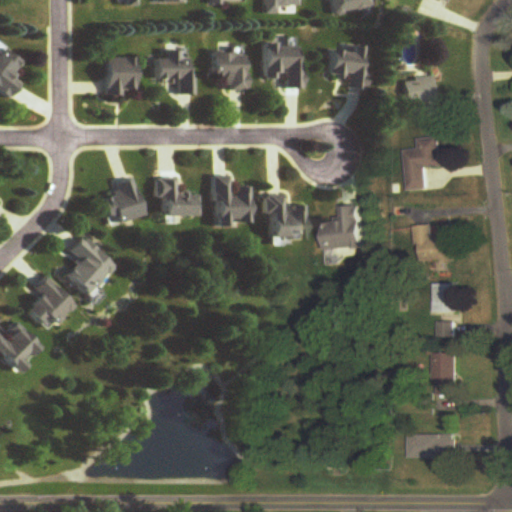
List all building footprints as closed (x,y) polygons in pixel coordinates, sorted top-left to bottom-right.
[(262,46),(262,79),(283,79),(283,90),(301,90),(301,46),(262,46)] [(352,54),(331,51),(327,75),(347,78),(345,89),(362,92),(368,49),(353,47),(352,54)] [(3,52),(0,56),(0,93),(9,99),(18,84),(10,80),(21,63),(3,52)] [(175,82),(175,95),(189,95),(188,52),(164,52),(164,59),(153,60),(153,82),(175,82)] [(222,77),(222,92),(244,92),(244,54),(211,54),(211,77),(222,77)] [(134,92),(134,59),(104,59),(104,97),(121,97),(121,92),(134,92)] [(403,81),(406,107),(418,106),(419,117),(436,116),(433,78),(403,81)] [(428,191),(427,170),(445,168),(442,138),(418,140),(419,151),(405,152),(408,193),(428,191)] [(211,178),(211,227),(248,227),(248,188),(229,188),(229,178),(211,178)] [(153,179),(153,200),(161,200),(161,219),(195,219),(195,196),(174,197),(174,179),(153,179)] [(113,185),(115,195),(98,200),(106,227),(141,218),(131,180),(113,185)] [(270,216),(270,241),(304,241),(304,207),(284,207),(284,197),(262,197),(262,216),(270,216)] [(327,223),(329,252),(367,250),(365,206),(344,207),(345,222),(327,223)] [(453,237),(434,238),(434,227),(416,227),(417,248),(422,248),(423,264),(454,263),(453,237)] [(85,297),(112,268),(79,239),(65,253),(76,263),(63,277),(85,297)] [(24,312),(45,333),(71,306),(43,279),(31,291),(38,298),(24,312)] [(459,315),(459,286),(437,286),(437,315),(459,315)] [(39,350),(13,324),(0,336),(0,360),(1,359),(15,374),(39,350)] [(436,399),(460,399),(460,355),(436,355),(436,399)] [(460,436),(412,436),(412,460),(460,460),(460,436)]
